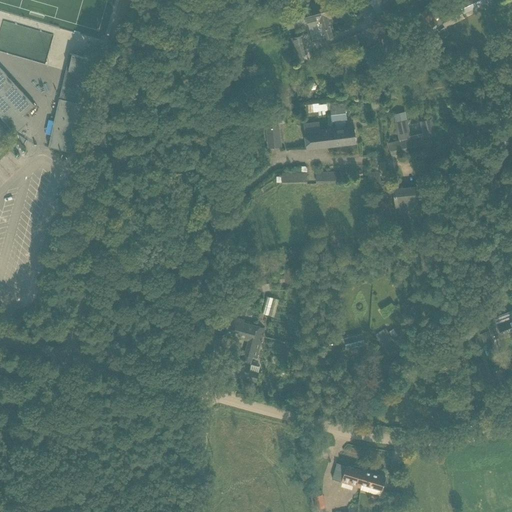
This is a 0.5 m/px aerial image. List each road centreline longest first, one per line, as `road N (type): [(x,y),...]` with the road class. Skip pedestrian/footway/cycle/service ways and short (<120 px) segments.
road 1 (track): [(203,0),(228,34),(198,511)]
road 2 (unclassified): [(511,423),(408,440),(66,357)]
road 3 (unclassified): [(66,357),(164,0)]
road 4 (unclassified): [(234,187),(268,165),(440,150),(511,112)]
road 5 (unclassified): [(21,511),(66,357)]
